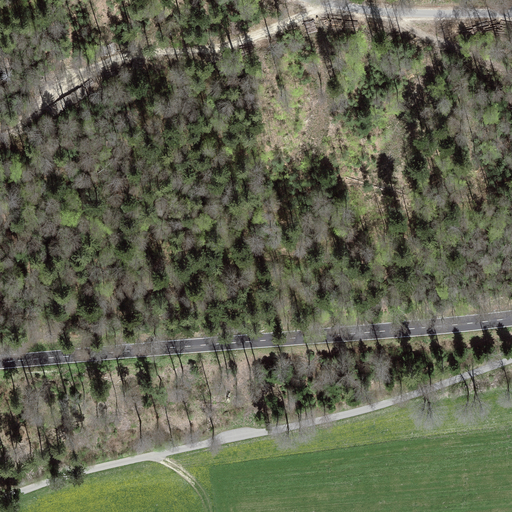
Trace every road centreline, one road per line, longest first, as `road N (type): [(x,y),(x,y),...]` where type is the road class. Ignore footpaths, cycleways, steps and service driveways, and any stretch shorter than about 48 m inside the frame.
road 1 (track): [(0,498),(416,393),(511,359)]
road 2 (tertiary): [(0,361),(511,317)]
road 3 (track): [(331,4),(225,47),(130,54),(69,78),(0,136)]
road 4 (unclassified): [(511,14),(398,13),(314,0)]
